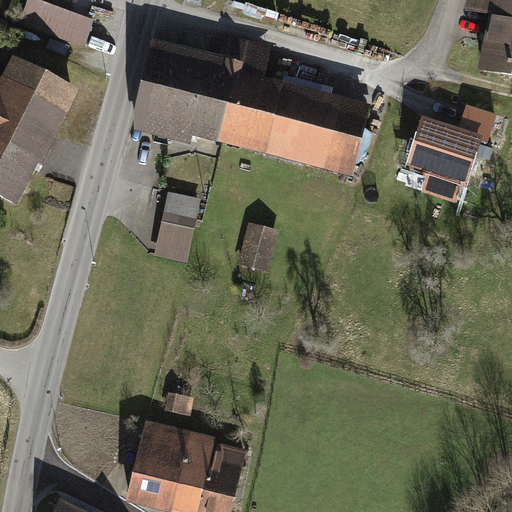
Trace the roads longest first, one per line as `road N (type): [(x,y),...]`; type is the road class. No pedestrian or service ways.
road 1 (tertiary): [(149,9),(43,379)]
road 2 (residential): [(149,9),(382,72)]
